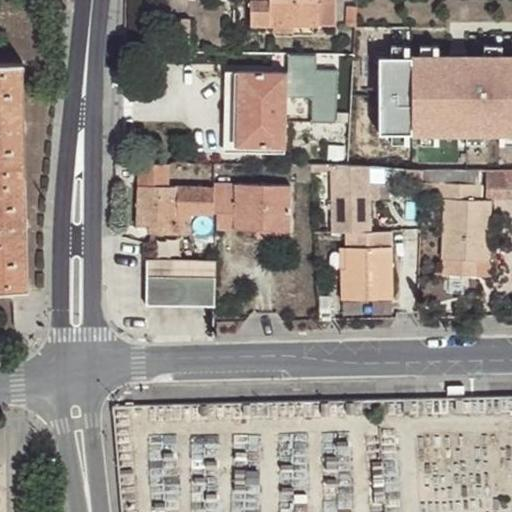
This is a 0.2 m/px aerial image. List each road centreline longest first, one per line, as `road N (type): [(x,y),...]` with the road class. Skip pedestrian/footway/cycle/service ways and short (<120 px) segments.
road 1 (secondary): [(90,370),(140,360),(339,354),(511,360)]
road 2 (tertiary): [(83,88),(67,174),(62,378)]
road 3 (tertiary): [(90,370),(83,88)]
road 4 (tertiary): [(95,511),(90,370)]
road 5 (tertiary): [(62,378),(84,511)]
